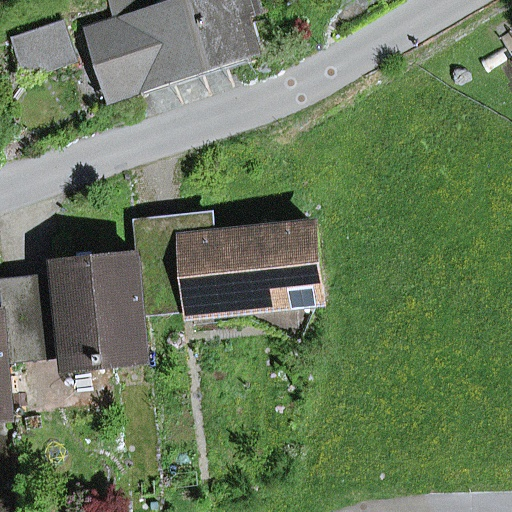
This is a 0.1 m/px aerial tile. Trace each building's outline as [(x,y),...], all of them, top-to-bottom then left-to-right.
[(145,96),(169,79),(256,51),(243,11),(257,7),(254,0),(199,0),(200,1),(150,17),(144,0),(111,0),(120,26),(93,34),(101,57),(110,54),(122,94),(139,88),(145,96)] [(73,19),(20,40),(36,82),(90,62),(73,19)] [(182,310),(192,309),(185,242),(215,239),(213,218),(135,225),(139,258),(141,284),(179,280),(182,310)] [(192,309),(193,315),(321,302),(324,301),(317,229),(215,239),(185,242),(192,309)] [(70,370),(149,362),(144,314),(141,284),(139,258),(59,266),(60,275),(61,290),(2,296),(4,315),(8,354),(68,348),(69,359),(70,370)] [(2,296),(61,290),(60,275),(0,281),(2,296)] [(182,310),(179,280),(141,284),(144,314),(182,310)] [(193,315),(194,325),(251,320),(302,343),(321,302),(193,315)] [(0,420),(15,419),(9,365),(8,354),(4,315),(0,315),(0,420)] [(9,365),(69,359),(68,348),(8,354),(9,365)]
